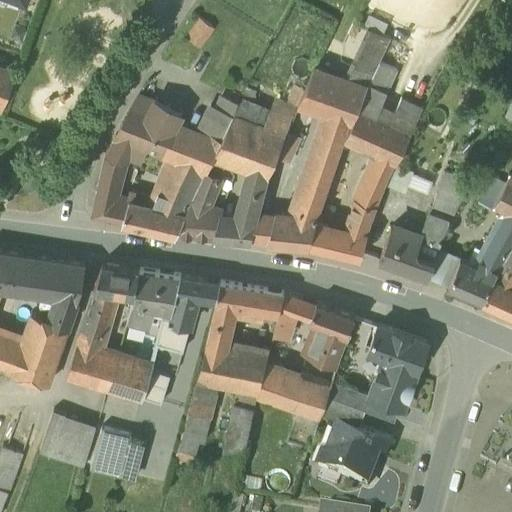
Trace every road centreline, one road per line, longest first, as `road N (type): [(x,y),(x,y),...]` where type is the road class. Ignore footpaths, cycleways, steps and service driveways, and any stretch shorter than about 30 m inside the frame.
road 1 (tertiary): [(74,245),(293,277),(481,332)]
road 2 (residential): [(74,245),(103,135),(188,0)]
road 3 (tertiary): [(435,511),(481,332)]
